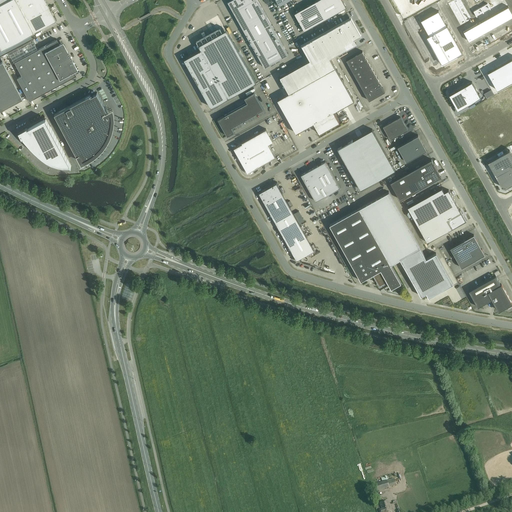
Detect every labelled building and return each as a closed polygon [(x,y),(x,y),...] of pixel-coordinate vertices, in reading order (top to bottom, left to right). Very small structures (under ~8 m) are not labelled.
[(0,0),(0,48),(1,50),(4,48),(27,35),(56,20),(55,18),(52,14),(51,11),(48,6),(44,0),(0,0)] [(230,0),(228,1),(230,5),(265,67),(288,54),(257,0),(230,0)] [(346,7),(342,0),(317,0),(294,13),(296,16),(304,30),(346,7)] [(511,12),(508,6),(482,21),(487,31),(511,16),(511,12)] [(427,36),(442,63),(462,52),(447,25),(438,10),(421,20),(429,35),(427,36)] [(289,93),(277,99),(296,133),(314,123),(319,132),(339,122),(333,112),(354,100),(335,67),(330,58),(356,43),(354,39),(361,34),(355,25),(351,17),(301,45),(306,54),(310,59),(285,73),(280,76),(289,93)] [(477,24),(463,31),(469,41),(482,33),(477,24)] [(201,49),(184,59),(211,107),(256,82),(234,42),(227,29),(222,32),(213,37),(198,45),(201,49)] [(56,39),(56,40),(14,62),(21,76),(17,78),(29,101),(75,76),(76,76),(73,71),(77,69),(63,42),(59,44),(56,39)] [(362,51),(346,60),(369,100),(385,91),(362,51)] [(511,58),(487,72),(497,90),(511,81),(511,58)] [(0,109),(22,98),(2,61),(0,62),(0,109)] [(472,82),(449,94),(458,110),(480,97),(472,82)] [(264,109),(254,92),(244,97),(247,102),(218,119),(227,136),(234,132),(231,127),(264,109)] [(90,95),(55,114),(77,156),(81,163),(88,159),(93,156),(98,152),(102,147),(106,142),(109,137),(111,131),(113,125),(113,119),(113,112),(112,110),(108,113),(97,93),(91,96),(90,95)] [(493,120),(485,106),(463,119),(470,133),(493,120)] [(408,129),(400,116),(383,126),(390,139),(408,129)] [(70,164),(71,166),(50,126),(46,118),(24,130),(23,129),(22,129),(19,131),(22,137),(24,136),(28,141),(32,145),(37,150),(41,154),(46,158),(52,161),(57,163),(64,164),(70,164)] [(248,173),(250,171),(257,167),(275,157),(268,144),(273,141),(266,129),(242,142),(242,143),(234,148),(248,173)] [(372,129),(337,148),(360,189),(395,170),(372,129)] [(413,138),(398,147),(406,162),(422,153),(418,147),(423,144),(418,135),(413,138)] [(502,186),(502,187),(503,186),(505,187),(506,188),(511,184),(511,154),(510,150),(488,162),(502,186)] [(431,159),(390,182),(400,199),(441,176),(439,172),(434,163),(431,159)] [(340,187),(325,161),(301,175),(316,201),(340,187)] [(296,260),(314,250),(283,195),(279,187),(276,183),(259,192),(296,260)] [(460,209),(448,190),(444,192),(442,188),(408,207),(427,242),(450,229),(451,230),(451,229),(466,221),(460,210),(460,209)] [(359,208),(329,225),(345,252),(347,255),(352,264),(357,261),(361,259),(371,275),(373,274),(376,279),(377,280),(380,285),(381,284),(382,284),(384,283),(386,282),(387,281),(389,286),(390,285),(391,288),(394,287),(401,283),(391,264),(392,263),(397,260),(399,259),(400,259),(402,262),(418,291),(421,296),(426,293),(429,297),(453,283),(436,253),(426,258),(420,247),(389,191),(363,206),(359,208)] [(464,240),(450,248),(461,268),(475,260),(476,260),(485,254),(482,249),(480,250),(475,241),(477,240),(474,234),(464,240)] [(501,284),(496,275),(469,291),(478,307),(492,299),(493,301),(494,301),(499,310),(507,306),(511,303),(511,302),(501,284)] [(390,488),(397,486),(394,479),(388,481),(390,488)] [(383,490),(381,486),(384,485),(385,489),(389,488),(386,481),(372,486),(374,493),(383,490)] [(379,511),(389,511),(391,511),(387,501),(380,504),(382,510),(379,511)]
